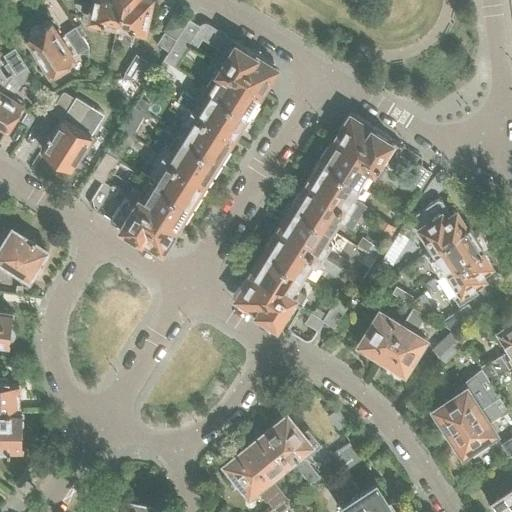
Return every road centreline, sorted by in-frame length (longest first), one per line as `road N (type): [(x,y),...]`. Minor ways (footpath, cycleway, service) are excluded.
road 1 (residential): [(189,290),(324,72)]
road 2 (residential): [(452,511),(391,422),(335,376),(274,342)]
road 3 (residential): [(100,235),(62,301),(52,355),(63,387),(107,423)]
road 4 (residential): [(496,144),(423,133),(324,72)]
road 5 (residential): [(107,423),(189,290)]
road 6 (residential): [(496,144),(506,84),(495,0)]
road 7 (residential): [(186,444),(224,420),(274,342)]
road 8 (residential): [(324,72),(222,0)]
